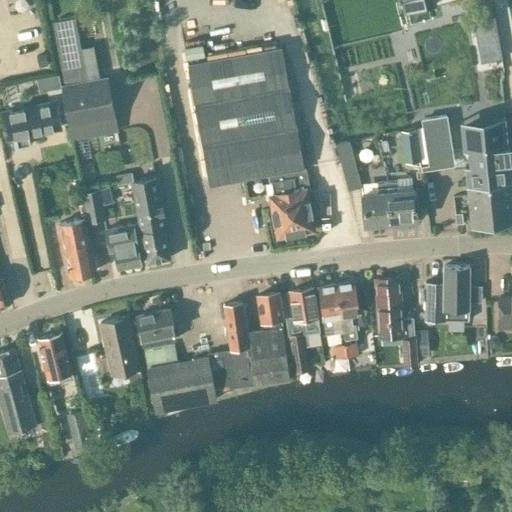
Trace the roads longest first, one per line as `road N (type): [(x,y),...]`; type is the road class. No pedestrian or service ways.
road 1 (tertiary): [(0,326),(197,274),(407,243),(511,244)]
road 2 (unknown): [(224,270),(176,65),(172,12),(180,0)]
road 3 (unknown): [(262,0),(289,31),(347,252)]
